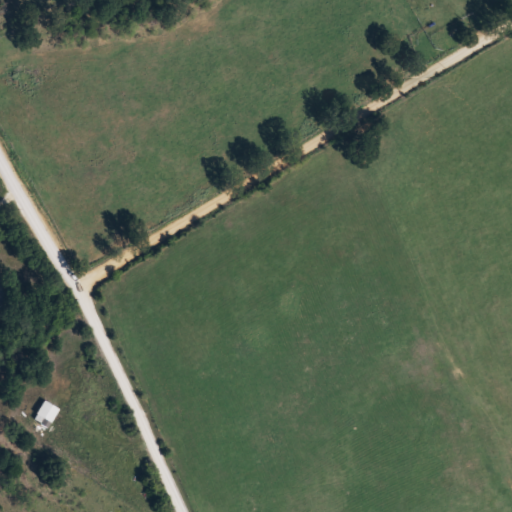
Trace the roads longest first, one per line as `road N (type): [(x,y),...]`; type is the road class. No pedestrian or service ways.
road 1 (residential): [(73,282),(511,16)]
road 2 (residential): [(0,167),(104,325),(190,511)]
